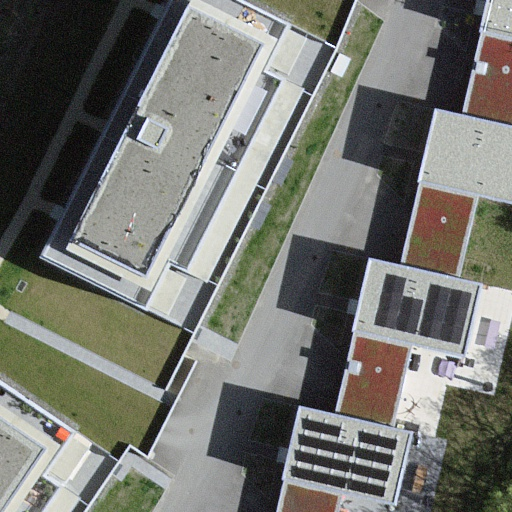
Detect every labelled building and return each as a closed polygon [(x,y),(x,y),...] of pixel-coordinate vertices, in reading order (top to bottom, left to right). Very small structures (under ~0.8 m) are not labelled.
[(326,42),(242,0),(173,0),(45,255),(183,324),(326,42)] [(511,0),(487,0),(464,99),(511,109),(511,0)] [(511,134),(429,116),(400,244),(460,258),(474,193),(511,201),(511,134)] [(478,285),(371,259),(334,412),(391,426),(412,340),(462,352),(478,285)] [(0,511),(44,511),(91,446),(0,381),(0,511)] [(334,412),(302,405),(276,511),(336,511),(341,492),(394,504),(412,431),(391,426),(334,412)]
